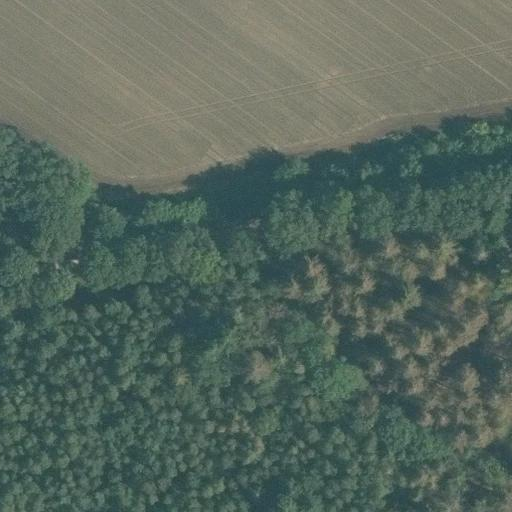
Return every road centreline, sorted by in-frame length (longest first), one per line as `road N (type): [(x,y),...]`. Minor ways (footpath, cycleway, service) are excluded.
road 1 (track): [(511,134),(219,194)]
road 2 (track): [(219,194),(0,240)]
